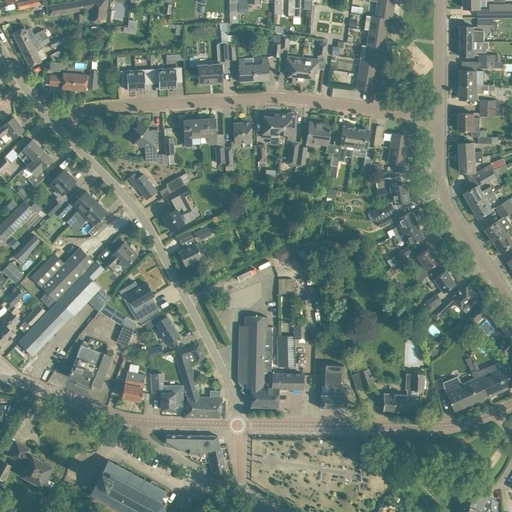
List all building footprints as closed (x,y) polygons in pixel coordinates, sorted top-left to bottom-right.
[(31,0),(18,3),(19,10),(41,4),(39,0),(31,0)] [(107,0),(77,0),(46,5),(48,16),(89,9),(88,20),(106,21),(107,0)] [(238,17),(237,0),(230,0),(231,0),(232,0),(232,9),(231,9),(231,23),(238,23),(238,17)] [(261,3),(260,0),(237,0),(238,17),(246,17),(246,9),(248,9),(248,3),(261,3)] [(288,0),(288,17),(300,18),(300,0),(288,0)] [(394,4),(377,2),(375,11),(371,10),(371,15),(388,18),(391,19),(394,4)] [(511,17),(511,4),(489,4),(489,9),(477,9),(477,18),(494,17),(511,17)] [(388,18),(371,15),(369,30),(385,33),(388,18)] [(124,26),(123,31),(136,33),(137,20),(129,19),(128,27),(124,26)] [(219,60),(228,60),(227,41),(227,25),(229,26),(229,23),(219,21),(221,44),(218,44),(219,60)] [(474,26),(470,26),(460,26),(460,31),(457,31),(457,41),(484,41),(484,30),(474,30),(474,26)] [(24,27),(21,28),(12,33),(21,51),(48,37),(44,29),(34,34),(30,27),(25,29),(24,27)] [(366,45),(383,47),(385,33),(369,30),(366,45)] [(59,37),(50,41),(49,42),(52,48),(72,39),(70,34),(60,38),(59,37)] [(280,49),(281,35),(274,34),(273,43),(274,43),(272,56),(279,56),(280,49)] [(280,49),(288,49),(290,36),(281,35),(280,49)] [(38,42),(21,51),(29,66),(41,60),(36,51),(41,49),(40,46),(49,42),(50,41),(48,37),(38,42)] [(325,57),(327,44),(327,39),(323,39),(322,43),(319,43),(317,56),(325,57)] [(235,59),(234,46),(234,40),(227,41),(228,60),(235,59)] [(484,41),(457,41),(457,55),(460,55),(474,55),(477,55),(477,52),(482,52),(486,52),(486,41),(484,41)] [(377,61),(377,62),(381,62),(383,47),(366,45),(364,59),(377,61)] [(89,48),(74,50),(75,59),(90,57),(89,48)] [(59,50),(50,55),(53,61),(62,56),(59,50)] [(300,83),(302,57),(287,55),(285,69),(288,69),(287,76),(292,76),(292,82),(300,83)] [(262,66),(253,66),(253,80),(262,80),(262,81),(269,81),(269,71),(268,56),(261,57),(262,66)] [(318,59),(302,57),(300,83),(308,83),(308,78),(313,78),(314,72),(316,72),(318,59)] [(239,74),(237,74),(238,81),(253,80),(253,66),(252,58),(245,58),(238,59),(238,68),(239,74)] [(375,76),(377,62),(377,61),(364,59),(360,59),(358,73),(375,76)] [(52,61),(48,70),(60,71),(61,62),(52,61)] [(198,65),(198,74),(199,84),(222,82),(221,64),(198,65)] [(175,71),(175,67),(166,68),(168,88),(176,87),(176,80),(182,80),(181,70),(175,71)] [(159,88),(168,88),(166,68),(157,68),(158,72),(152,72),(152,82),(158,81),(159,88)] [(49,85),(62,86),(62,89),(86,91),(87,88),(97,88),(98,69),(90,69),(90,75),(88,75),(63,73),(63,76),(50,75),(49,85)] [(144,69),(135,70),(136,90),(145,89),(144,82),(150,82),(150,72),(144,72),(144,69)] [(126,70),(126,74),(120,74),(121,83),(127,83),(127,90),(136,90),(135,70),(126,70)] [(460,70),(460,78),(457,78),(457,84),(484,84),(484,70),(460,70)] [(373,91),(373,90),(375,76),(358,73),(356,88),(373,91)] [(484,84),(457,84),(456,90),(459,90),(459,99),(477,99),(477,98),(478,98),(478,92),(484,92),(484,90),(495,90),(495,85),(484,85),(484,84)] [(481,99),(481,107),(499,107),(499,106),(500,100),(481,99)] [(499,107),(481,107),(481,115),(495,116),(495,115),(507,115),(507,107),(499,106),(499,107)] [(471,136),(478,136),(480,136),(480,118),(474,118),(474,113),(459,113),(459,130),(471,130),(471,136)] [(279,134),(280,114),(274,114),(274,116),(263,116),(262,138),(270,138),(271,133),(279,134)] [(292,115),(280,114),(279,134),(287,134),(287,139),(295,139),(296,116),(292,116),(292,115)] [(216,141),(215,125),(214,115),(207,116),(207,118),(198,119),(199,136),(208,135),(208,141),(216,141)] [(6,142),(12,137),(23,129),(13,117),(3,125),(0,127),(0,136),(1,136),(6,142)] [(181,125),(182,135),(183,143),(192,142),(192,136),(199,136),(198,119),(184,120),(184,124),(181,125)] [(233,124),(234,134),(234,140),(235,143),(243,142),(243,147),(251,146),(249,119),(242,120),(243,123),(233,124)] [(165,164),(165,153),(157,154),(156,143),(158,143),(157,129),(149,130),(149,125),(144,125),(143,120),(136,121),(137,126),(131,126),(132,131),(130,131),(131,138),(132,138),(133,143),(138,143),(138,144),(144,144),(145,161),(165,164)] [(308,131),(306,142),(327,145),(328,145),(328,143),(330,131),(330,129),(329,129),(330,124),(309,121),(308,131)] [(353,147),(356,128),(343,126),(340,144),(333,143),(333,144),(332,153),(330,165),(337,166),(338,160),(341,161),(341,159),(343,158),(344,156),(352,157),(353,147)] [(369,130),(356,128),(353,147),(360,148),(359,152),(366,153),(369,130)] [(390,147),(406,150),(409,135),(392,132),(390,147)] [(165,153),(165,164),(174,164),(174,154),(175,154),(173,136),(164,137),(165,153)] [(21,159),(22,159),(27,164),(33,159),(42,149),(32,139),(23,149),(17,155),(21,159)] [(475,142),(469,142),(459,143),(460,158),(483,156),(483,151),(475,151),(475,142)] [(265,166),(264,144),(257,144),(258,166),(265,166)] [(299,148),(296,163),(297,163),(297,165),(302,166),(302,164),(305,164),(307,146),(299,145),(299,148)] [(223,146),(215,146),(216,163),(222,163),(223,175),(225,175),(223,146)] [(232,146),(223,146),(225,175),(234,174),(232,146)] [(296,165),(296,163),(299,148),(292,147),(290,157),(288,157),(287,164),(296,165)] [(406,150),(390,147),(387,162),(404,165),(406,150)] [(52,159),(42,149),(33,159),(27,164),(27,165),(34,172),(28,178),(35,186),(48,174),(43,168),(52,159)] [(483,161),(483,156),(460,158),(461,172),(476,171),(475,162),(483,161)] [(0,173),(10,163),(5,157),(4,157),(0,161),(0,173)] [(363,170),(370,171),(372,158),(371,158),(371,159),(364,158),(363,170)] [(480,170),(484,175),(494,169),(502,166),(506,164),(504,158),(491,162),(491,163),(480,170)] [(480,178),(483,183),(496,176),(495,175),(505,172),(502,166),(494,169),(484,175),(480,178)] [(67,170),(66,170),(64,169),(50,183),(56,189),(53,192),(58,198),(76,180),(70,175),(70,173),(67,170)] [(266,169),(265,178),(275,179),(276,170),(266,169)] [(146,199),(154,193),(156,191),(143,173),(137,178),(133,173),(128,177),(135,186),(136,185),(146,199)] [(179,176),(166,184),(167,186),(171,193),(185,185),(180,176),(179,176)] [(405,184),(395,186),(392,186),(390,177),(376,179),(377,189),(379,197),(392,195),(393,202),(408,200),(405,184)] [(491,186),(482,191),(479,184),(464,193),(471,206),(494,192),(491,186)] [(173,210),(163,216),(170,230),(179,225),(184,223),(180,216),(185,213),(191,210),(186,201),(184,196),(187,194),(191,192),(188,186),(187,187),(176,193),(178,198),(175,200),(169,203),(170,203),(172,202),(176,209),(173,210)] [(78,219),(96,201),(95,200),(96,198),(92,194),(91,195),(86,190),(73,203),(79,209),(73,214),(78,219)] [(493,209),(489,203),(498,198),(494,192),(471,206),(478,218),(493,209)] [(234,200),(228,195),(224,200),(230,205),(234,200)] [(511,196),(496,207),(500,213),(511,204),(511,196)] [(61,205),(55,198),(44,210),(50,216),(52,214),(61,205)] [(0,245),(6,240),(10,236),(35,211),(30,206),(24,199),(23,200),(0,223),(0,245)] [(57,219),(60,217),(72,206),(66,200),(61,205),(52,214),(57,219)] [(97,202),(96,201),(78,219),(82,224),(88,218),(94,224),(106,211),(101,206),(103,204),(99,200),(97,202)] [(371,211),(377,221),(391,214),(395,212),(390,202),(371,211)] [(511,211),(511,204),(500,213),(502,217),(499,219),(485,229),(493,240),(511,227),(511,223),(506,216),(511,211)] [(396,219),(399,225),(387,231),(390,237),(395,235),(417,224),(411,211),(396,219)] [(394,220),(391,214),(377,221),(380,228),(394,220)] [(424,237),(417,224),(395,235),(398,241),(405,237),(408,245),(415,241),(424,237)] [(212,233),(208,225),(194,232),(197,237),(203,234),(204,237),(212,233)] [(88,231),(92,235),(98,230),(93,226),(88,231)] [(502,252),(510,246),(511,244),(511,237),(511,236),(511,235),(511,227),(493,240),(502,252)] [(21,262),(42,241),(34,234),(14,255),(21,262)] [(13,237),(8,242),(15,248),(20,243),(13,237)] [(185,265),(194,261),(198,259),(200,262),(208,258),(203,247),(199,249),(196,242),(195,243),(192,237),(193,237),(180,243),(181,243),(184,248),(178,251),(185,265)] [(298,238),(274,251),(280,261),(292,255),(294,257),(301,253),(299,251),(303,248),(298,238)] [(125,266),(130,262),(137,255),(124,242),(105,261),(111,267),(118,260),(125,266)] [(328,260),(323,245),(312,248),(317,264),(328,260)] [(411,252),(407,246),(394,254),(395,255),(387,260),(390,265),(411,252)] [(48,307),(86,268),(93,261),(79,247),(63,263),(53,253),(31,277),(47,292),(40,299),(48,307)] [(417,256),(424,265),(412,274),(418,282),(421,280),(430,274),(426,269),(439,260),(430,247),(417,256)] [(397,272),(411,263),(407,257),(386,271),(389,276),(396,272),(397,272)] [(9,277),(17,268),(16,268),(19,265),(14,260),(11,263),(10,262),(2,270),(9,277)] [(103,306),(106,303),(111,298),(93,280),(104,268),(96,261),(77,281),(103,306)] [(9,277),(15,283),(23,275),(17,268),(9,277)] [(434,278),(433,279),(430,274),(421,280),(423,283),(427,280),(428,282),(432,288),(438,284),(443,291),(455,283),(445,270),(434,278)] [(278,287),(293,287),(292,278),(278,278),(278,287)] [(33,355),(40,348),(87,300),(99,311),(103,306),(77,281),(18,341),(33,355)] [(131,298),(125,301),(136,320),(140,323),(160,311),(159,310),(158,310),(151,297),(154,295),(146,282),(138,287),(135,281),(134,282),(134,283),(125,288),(128,292),(127,292),(131,298)] [(455,302),(467,314),(475,306),(470,301),(476,295),(472,291),(474,289),(468,283),(460,291),(458,289),(451,296),(449,295),(441,302),(440,300),(429,307),(427,309),(430,312),(429,313),(436,320),(455,302)] [(12,306),(25,293),(18,287),(6,299),(12,306)] [(429,307),(440,300),(441,299),(437,293),(425,301),(429,307)] [(481,300),(475,306),(467,314),(475,323),(490,309),(481,300)] [(30,325),(45,310),(39,304),(24,318),(30,325)] [(293,323),(294,335),(294,338),(307,338),(307,323),(300,323),(300,306),(295,306),(295,323),(293,323)] [(511,350),(511,333),(511,332),(490,309),(475,323),(487,335),(495,328),(505,337),(497,345),(507,356),(511,350)] [(115,311),(113,317),(124,321),(126,315),(115,311)] [(0,341),(4,345),(11,338),(15,334),(10,329),(19,320),(10,312),(1,322),(3,323),(0,325),(0,341)] [(267,326),(267,316),(245,316),(245,325),(239,325),(238,382),(243,387),(241,389),(246,395),(250,390),(251,390),(251,406),(278,406),(278,388),(279,373),(269,372),(269,371),(271,371),(272,326),(267,326)] [(156,323),(165,338),(170,347),(177,343),(174,338),(178,335),(167,317),(156,323)] [(118,338),(116,341),(127,348),(134,328),(123,323),(118,338)] [(342,323),(340,337),(355,339),(357,327),(350,326),(351,324),(342,323)] [(294,338),(294,335),(279,335),(279,344),(277,344),(277,366),(295,366),(294,338)] [(342,345),(339,336),(331,339),(334,347),(342,345)] [(186,416),(220,417),(220,389),(216,389),(216,396),(198,396),(198,386),(197,386),(196,384),(190,365),(205,357),(198,344),(174,352),(177,361),(187,396),(186,416)] [(68,377),(77,380),(76,384),(91,389),(92,385),(100,389),(113,355),(104,352),(104,353),(81,345),(73,364),(68,377)] [(154,347),(148,348),(150,356),(163,353),(161,345),(154,347)] [(20,367),(26,360),(12,349),(7,356),(20,367)] [(474,372),(476,377),(485,397),(511,385),(511,365),(508,367),(507,363),(505,359),(474,372)] [(344,365),(322,364),(322,385),(322,394),(321,394),(320,408),(346,409),(346,395),(343,394),(344,365)] [(357,371),(364,390),(375,386),(369,367),(357,371)] [(126,377),(125,377),(121,397),(140,400),(140,399),(144,400),(146,392),(142,392),(143,387),(139,386),(140,381),(144,382),(145,374),(127,371),(126,377)] [(163,372),(150,373),(151,383),(151,393),(158,392),(158,379),(163,378),(163,372)] [(302,389),(303,379),(303,373),(279,373),(278,388),(302,389)] [(377,394),(377,402),(383,402),(383,410),(419,412),(420,402),(420,390),(423,390),(424,374),(411,373),(410,387),(406,387),(406,394),(383,393),(383,394),(377,394)] [(442,383),(450,402),(454,411),(485,397),(476,377),(461,384),(457,376),(442,383)] [(441,379),(434,381),(436,390),(442,389),(441,379)] [(161,392),(161,409),(169,409),(175,409),(175,405),(182,405),(182,395),(182,385),(168,385),(168,392),(161,392)] [(192,453),(193,435),(166,434),(166,443),(177,449),(187,449),(187,453),(192,453)] [(220,447),(220,446),(217,435),(193,435),(192,453),(200,453),(207,451),(207,450),(220,447)] [(41,486),(46,477),(47,474),(52,466),(28,452),(30,449),(15,441),(15,442),(9,439),(4,448),(10,451),(8,455),(22,463),(24,460),(28,462),(21,475),(41,486)] [(207,450),(207,451),(210,463),(211,470),(217,472),(226,470),(220,447),(207,450)] [(468,460),(463,454),(459,455),(454,455),(451,463),(457,470),(465,468),(468,460)] [(108,459),(103,468),(101,471),(95,482),(96,482),(89,494),(123,511),(162,511),(164,509),(165,510),(165,508),(164,508),(163,504),(165,503),(164,502),(164,501),(164,502),(165,501),(165,500),(166,496),(168,496),(168,495),(167,495),(163,492),(164,491),(166,490),(166,489),(164,490),(157,486),(158,484),(157,484),(157,483),(151,480),(150,481),(149,482),(108,459)] [(0,479),(3,481),(12,465),(2,460),(0,463),(0,479)] [(467,498),(465,502),(481,510),(485,511),(498,511),(499,502),(471,489),(467,498)] [(480,511),(481,510),(465,502),(459,511),(480,511)]
